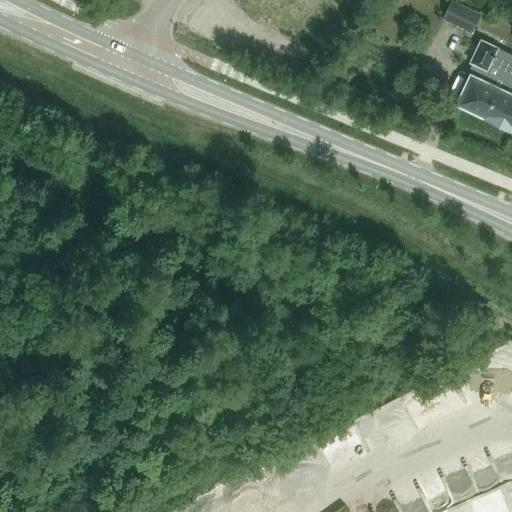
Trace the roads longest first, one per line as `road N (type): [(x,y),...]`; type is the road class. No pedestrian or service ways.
road 1 (secondary): [(511,221),(125,68)]
road 2 (secondary): [(125,68),(0,8)]
